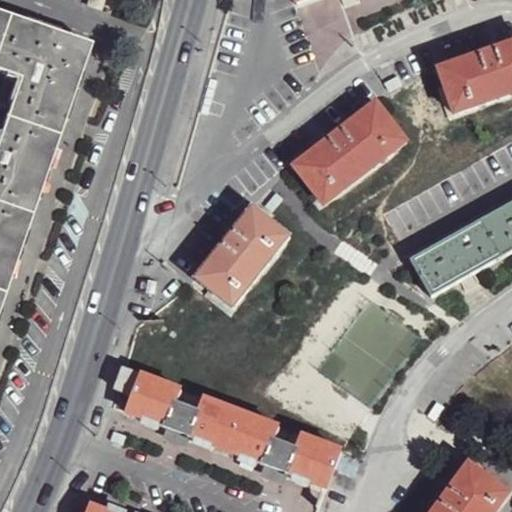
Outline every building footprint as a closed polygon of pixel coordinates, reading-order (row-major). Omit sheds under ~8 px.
[(99,10),(102,0),(90,0),(89,7),(99,10)] [(339,1),(303,15),(317,51),(353,37),(339,1)] [(0,301),(88,47),(0,16),(0,72),(6,75),(5,79),(13,83),(6,105),(10,107),(0,135),(0,301)] [(511,96),(511,46),(439,74),(454,117),(511,96)] [(407,143),(376,104),(295,167),(326,206),(407,143)] [(511,254),(511,205),(410,264),(432,300),(511,254)] [(235,310),(292,239),(255,209),(199,281),(235,310)] [(134,398),(143,378),(128,372),(124,371),(117,392),(120,393),(134,398)] [(328,492),(343,454),(303,437),(298,450),(277,443),(281,430),(204,401),(199,413),(178,406),(182,392),(143,378),(134,398),(129,415),(145,422),(145,426),(158,431),(160,427),(170,431),(168,437),(185,444),(188,438),(199,441),(198,446),(211,450),(212,446),(245,459),(244,464),(257,468),(259,464),(270,468),(267,475),(283,481),(286,475),(296,479),(294,484),(308,488),(310,484),(328,492)] [(499,511),(511,495),(471,467),(439,511),(499,511)]
